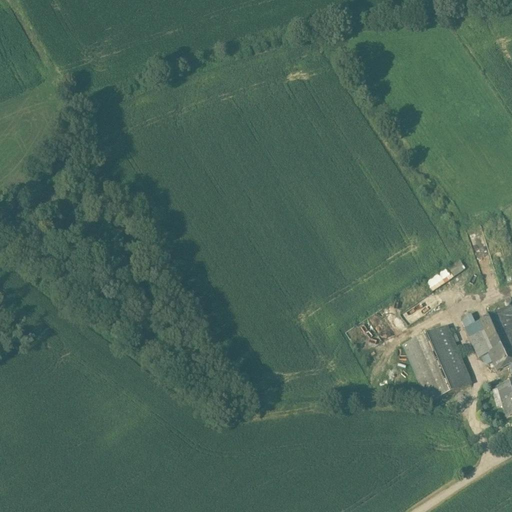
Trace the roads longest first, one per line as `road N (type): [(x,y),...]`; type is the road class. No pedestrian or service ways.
road 1 (track): [(467,306),(472,278),(465,255),(312,18),(289,0)]
road 2 (track): [(478,366),(456,310),(511,288)]
